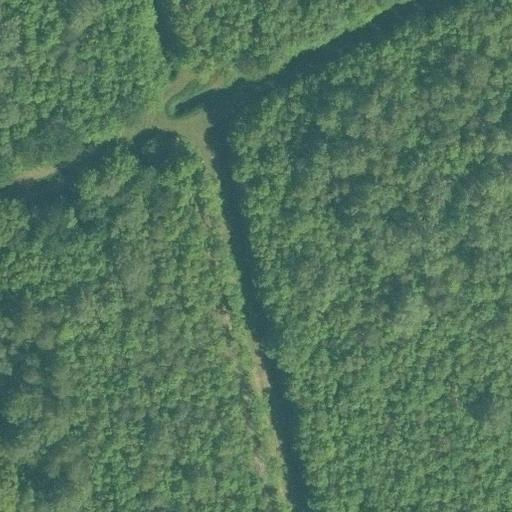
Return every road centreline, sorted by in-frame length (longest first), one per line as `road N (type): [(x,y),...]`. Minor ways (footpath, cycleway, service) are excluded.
road 1 (track): [(173,0),(189,70),(157,110),(175,126),(199,118),(291,511)]
road 2 (track): [(443,0),(199,118)]
road 3 (track): [(157,110),(0,175)]
